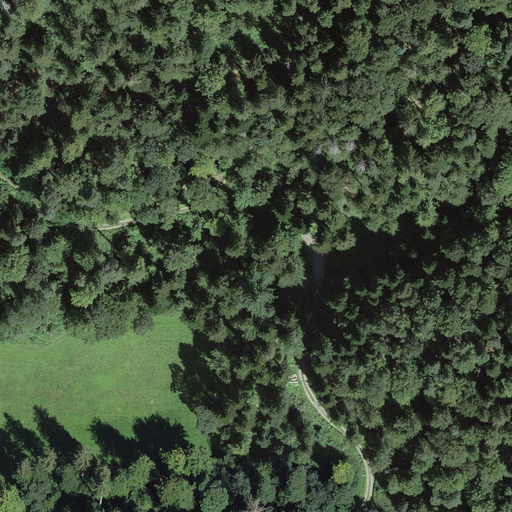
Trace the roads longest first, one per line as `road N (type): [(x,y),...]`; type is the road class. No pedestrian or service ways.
road 1 (track): [(0,487),(35,469),(165,468),(244,449),(257,428),(263,369),(319,266),(297,226),(254,203),(82,229),(60,222),(0,172)]
road 2 (track): [(363,511),(371,479),(366,455),(310,397),(302,377),(317,273)]
